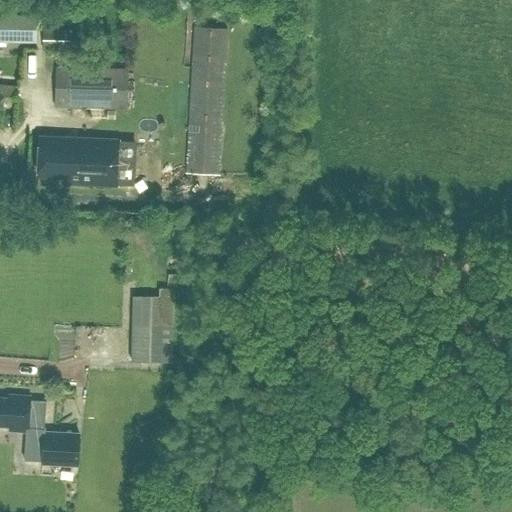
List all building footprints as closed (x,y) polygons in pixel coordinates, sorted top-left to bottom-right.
[(59,59),(91,60),(89,99),(119,101),(121,61),(131,61),(133,14),(61,11),(59,59)] [(0,14),(0,42),(35,44),(36,16),(0,14)] [(219,175),(227,28),(193,26),(184,172),(219,175)] [(0,101),(15,103),(17,76),(0,74),(0,101)] [(65,176),(65,183),(116,185),(117,139),(83,137),(83,143),(71,143),(72,138),(40,137),(38,175),(65,176)] [(164,272),(163,287),(175,287),(175,288),(177,288),(177,273),(164,272)] [(174,325),(175,288),(175,287),(163,287),(159,287),(158,295),(132,295),(131,361),(173,361),(173,325),(174,325)] [(97,391),(98,367),(69,367),(69,390),(97,391)] [(28,432),(29,427),(45,428),(46,402),(31,401),(31,396),(9,395),(9,399),(0,398),(0,425),(11,426),(11,431),(28,432)] [(80,434),(45,432),(43,463),(78,465),(80,434)]
